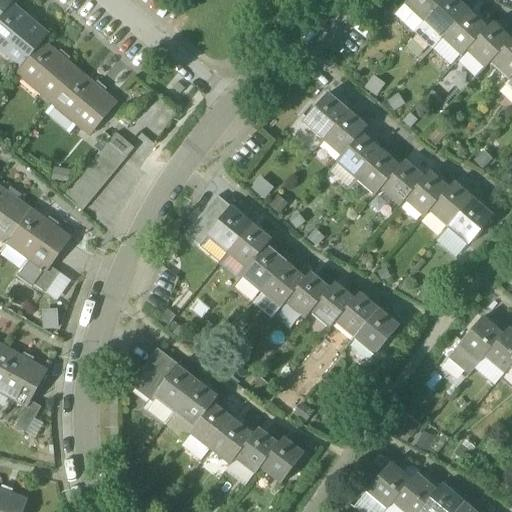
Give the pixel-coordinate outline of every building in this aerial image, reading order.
[(0,0),(0,19),(11,6),(16,0),(0,0)] [(414,34),(424,23),(446,0),(409,0),(404,5),(405,5),(395,16),(414,34)] [(446,0),(424,23),(442,41),(468,14),(453,0),(446,0)] [(5,57),(20,70),(43,43),(48,37),(36,27),(36,26),(11,6),(0,19),(0,44),(9,52),(5,57)] [(460,57),(461,58),(466,52),(486,31),(468,14),(442,41),(460,57)] [(424,23),(414,34),(433,51),(442,41),(424,23)] [(486,31),(466,52),(485,70),(490,64),(510,43),(492,25),(486,31)] [(442,41),(433,51),(450,67),(460,57),(442,41)] [(490,64),(509,81),(511,77),(511,41),(510,43),(490,64)] [(51,107),(55,102),(79,74),(67,64),(67,63),(43,43),(20,70),(19,71),(40,89),(36,94),(51,107)] [(0,52),(5,57),(9,52),(0,44),(0,52)] [(476,79),(485,70),(466,52),(461,58),(458,61),(476,79)] [(15,76),(36,94),(40,89),(19,71),(15,76)] [(79,74),(55,102),(77,120),(73,125),(89,138),(116,106),(103,95),(104,94),(79,74)] [(385,86),(372,77),(363,90),(376,99),(385,86)] [(405,106),(398,95),(386,103),(393,114),(405,106)] [(302,124),(322,141),(346,113),(326,96),(302,124)] [(51,107),(73,125),(77,120),(55,102),(51,107)] [(322,141),(341,157),(360,136),(365,130),(346,113),(322,141)] [(446,136),(438,128),(427,139),(435,148),(446,136)] [(115,135),(108,144),(126,159),(133,150),(115,135)] [(336,164),(355,180),(379,152),(360,136),(341,157),(336,164)] [(118,168),(126,159),(108,144),(99,153),(117,168),(118,168)] [(374,197),(379,191),(398,169),(379,152),(355,180),(374,197)] [(492,161),(482,152),(472,162),(482,172),(492,161)] [(99,153),(92,162),(110,177),(117,168),(99,153)] [(92,162),(85,171),(102,185),(110,177),(92,162)] [(399,208),(404,202),(423,180),(404,163),(398,169),(379,191),(399,208)] [(355,180),(336,164),(325,175),(344,192),(355,180)] [(71,172),(54,169),(51,181),(69,185),(71,172)] [(85,171),(78,179),(95,194),(102,185),(85,171)] [(423,218),(428,212),(447,191),(428,174),(423,180),(404,202),(423,218)] [(78,179),(70,188),(88,203),(95,194),(78,179)] [(274,191),(260,179),(250,190),(263,202),(274,191)] [(428,212),(448,229),(472,201),(453,185),(447,191),(428,212)] [(17,202),(0,188),(0,242),(5,246),(30,211),(17,202)] [(80,212),(88,203),(70,188),(62,198),(80,212)] [(288,206),(277,196),(268,207),(279,217),(288,206)] [(216,197),(206,211),(219,222),(230,209),(216,197)] [(492,218),(472,201),(448,229),(468,246),(492,218)] [(251,226),(230,208),(230,209),(219,222),(205,238),(206,239),(226,255),(227,255),(250,226),(251,226)] [(30,211),(5,246),(8,248),(12,243),(31,257),(28,262),(42,273),(45,275),(50,268),(70,239),(56,229),(30,211)] [(205,238),(219,222),(206,211),(185,236),(199,248),(206,239),(205,238)] [(227,255),(246,271),(265,249),(270,243),(250,226),(227,255)] [(468,246),(448,229),(435,243),(455,260),(468,246)] [(219,265),(226,255),(206,239),(199,248),(219,265)] [(8,248),(28,262),(31,257),(12,243),(8,248)] [(8,248),(5,246),(0,252),(0,254),(22,270),(28,262),(8,248)] [(241,277),(261,294),(284,265),(265,249),(246,271),(241,277)] [(33,286),(42,273),(28,262),(22,270),(18,276),(33,286)] [(280,310),(285,304),(304,281),(284,265),(261,294),(280,310)] [(33,286),(45,295),(45,294),(59,275),(50,268),(45,275),(42,273),(33,286)] [(45,294),(45,295),(58,304),(72,284),(59,275),(45,294)] [(305,320),(310,314),(328,291),(309,275),(304,281),(285,304),(305,320)] [(329,330),(335,324),(353,302),(333,285),(328,291),(310,314),(329,330)] [(280,310),(261,294),(251,305),(271,321),(280,310)] [(335,324),(354,340),(378,312),(358,296),(353,302),(335,324)] [(210,310),(197,300),(188,311),(201,321),(210,310)] [(57,311),(41,311),(42,330),(58,330),(57,311)] [(398,328),(378,312),(354,340),(374,357),(391,338),(398,328)] [(478,365),(483,359),(502,336),(481,319),(461,343),(458,347),(478,365)] [(504,376),(509,370),(511,365),(511,334),(507,330),(502,336),(483,359),(504,376)] [(391,338),(374,357),(384,365),(399,344),(391,338)] [(441,355),(447,360),(458,347),(461,343),(455,338),(441,355)] [(468,377),(478,365),(458,347),(447,360),(468,377)] [(4,348),(4,349),(0,355),(0,388),(11,394),(8,400),(25,409),(26,410),(30,403),(47,372),(32,364),(4,348)] [(148,372),(163,384),(176,368),(177,369),(177,368),(158,353),(145,370),(148,372)] [(154,398),(174,414),(196,384),(177,369),(176,368),(163,384),(153,398),(154,398)] [(135,389),(150,401),(151,402),(154,398),(153,398),(163,384),(148,372),(135,389)] [(175,414),(194,429),(212,406),(217,400),(196,384),(174,414),(175,414)] [(0,395),(8,400),(11,394),(0,388),(0,395)] [(174,414),(154,398),(151,402),(150,401),(143,410),(164,426),(166,426),(175,414),(174,414)] [(14,428),(26,435),(34,420),(40,409),(30,403),(26,410),(25,409),(14,428)] [(189,436),(209,451),(232,422),(212,406),(194,429),(189,436)] [(166,426),(164,426),(184,442),(189,436),(194,429),(175,414),(166,426)] [(419,428),(408,419),(398,431),(410,440),(419,428)] [(43,425),(34,420),(26,435),(35,440),(43,425)] [(229,467),(234,460),(252,437),(232,422),(209,451),(229,467)] [(254,476),(259,470),(277,447),(257,431),(252,437),(234,460),(254,476)] [(435,441),(422,434),(415,447),(427,454),(435,441)] [(189,436),(184,442),(180,447),(200,463),(209,451),(189,436)] [(282,440),(277,447),(259,470),(280,486),(303,456),(282,440)] [(472,455),(461,446),(452,456),(463,465),(472,455)] [(234,460),(229,467),(224,473),(244,489),(254,476),(234,460)] [(386,511),(392,505),(410,483),(389,465),(366,494),(386,511)] [(392,505),(400,511),(419,511),(435,493),(416,476),(410,483),(392,505)] [(419,511),(457,511),(463,506),(441,487),(435,493),(419,511)] [(0,511),(22,511),(27,502),(11,496),(11,495),(0,491),(0,511)] [(385,511),(386,511),(366,494),(353,509),(356,511),(385,511)]
